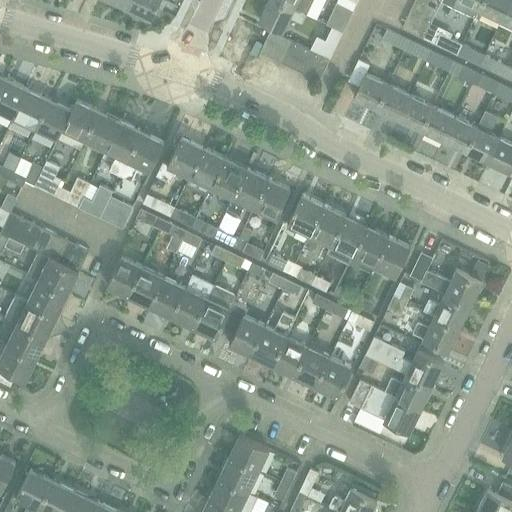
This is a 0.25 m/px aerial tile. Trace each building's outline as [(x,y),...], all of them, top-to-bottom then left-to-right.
[(128,0),(125,6),(151,18),(159,0),(128,0)] [(302,23),(307,14),(277,0),(269,0),(260,19),(284,31),(290,17),(302,23)] [(277,0),(307,14),(313,0),(277,0)] [(358,0),(338,0),(338,2),(354,9),(358,0)] [(435,16),(440,5),(429,0),(415,0),(413,5),(435,16)] [(479,9),(483,0),(442,0),(442,1),(476,17),(480,9),(479,9)] [(502,19),(511,0),(483,0),(479,9),(480,9),(502,19)] [(511,24),(511,0),(502,19),(511,24)] [(343,32),(354,9),(338,2),(327,24),(333,27),(343,32)] [(429,27),(435,16),(413,5),(408,16),(429,27)] [(424,37),(429,27),(408,16),(403,27),(424,37)] [(330,59),(343,32),(333,27),(326,40),(317,36),(311,49),(313,50),(323,55),(330,59)] [(406,50),(411,39),(387,28),(383,39),(406,50)] [(271,57),(281,35),(271,30),(261,52),(271,57)] [(459,54),(464,44),(440,33),(435,43),(459,54)] [(281,62),(292,40),(281,35),(271,57),(281,62)] [(426,60),(431,49),(411,39),(406,50),(426,60)] [(292,67),(302,45),(292,40),(281,62),(292,67)] [(257,41),(251,53),(257,55),(263,44),(257,41)] [(481,65),(486,54),(464,44),(459,54),(481,65)] [(302,72),(313,50),(311,49),(302,45),(292,67),(302,72)] [(451,71),(456,61),(431,49),(426,60),(442,67),(435,81),(444,84),(450,71),(451,71)] [(313,77),(323,55),(313,50),(302,72),(313,77)] [(503,76),(508,65),(486,54),(481,65),(503,76)] [(320,80),(330,59),(323,55),(313,77),(320,80)] [(377,107),(389,83),(366,72),(370,64),(359,58),(349,80),(360,85),(354,96),(377,107)] [(472,81),(476,71),(456,61),(451,71),(472,81)] [(511,79),(511,67),(508,65),(503,76),(511,79)] [(495,92),(500,83),(476,71),(472,81),(495,92)] [(0,109),(14,116),(28,88),(7,78),(0,91),(0,109)] [(400,118),(412,94),(389,83),(377,107),(400,118)] [(511,100),(511,88),(500,83),(495,92),(511,100)] [(36,127),(50,98),(28,88),(14,116),(36,127)] [(423,129),(435,105),(412,94),(400,118),(423,129)] [(460,113),(475,120),(483,101),(468,95),(460,113)] [(59,138),(59,136),(72,109),(50,98),(36,127),(59,138)] [(86,139),(100,110),(77,99),(72,109),(59,136),(82,147),(86,139)] [(444,139),(456,115),(435,105),(423,129),(444,139)] [(107,149),(121,120),(100,110),(86,139),(107,149)] [(489,161),(501,137),(491,132),(499,116),(486,110),(479,126),(467,150),(489,161)] [(467,150),(479,126),(456,115),(444,139),(467,150)] [(122,175),(143,131),(121,120),(107,149),(118,154),(110,170),(122,175)] [(151,170),(165,141),(143,131),(122,175),(132,180),(139,165),(151,170)] [(190,176),(204,146),(182,135),(168,163),(163,161),(157,175),(170,181),(176,169),(190,176)] [(508,170),(511,162),(511,142),(501,137),(489,161),(508,170)] [(212,186),(226,156),(204,146),(190,176),(212,186)] [(233,196),(248,167),(226,156),(212,186),(233,196)] [(61,166),(48,160),(45,167),(36,185),(58,196),(63,186),(60,185),(62,179),(57,175),(61,166)] [(15,172),(11,180),(23,186),(26,180),(36,185),(45,167),(35,162),(27,178),(26,177),(15,172)] [(0,174),(11,180),(15,172),(0,164),(0,174)] [(255,207),(269,177),(248,167),(233,196),(228,208),(241,215),(247,203),(255,207)] [(80,206),(85,195),(91,182),(78,176),(74,185),(66,181),(63,186),(58,196),(80,206)] [(291,188),(269,177),(255,207),(277,217),(291,188)] [(106,208),(115,190),(102,184),(95,200),(85,195),(80,206),(87,210),(102,217),(106,208)] [(11,210),(18,197),(9,193),(2,207),(11,210)] [(310,234),(325,204),(302,193),(288,223),(310,234)] [(171,214),(175,206),(162,199),(158,208),(171,214)] [(124,227),(134,206),(123,201),(117,213),(106,208),(102,217),(124,227)] [(332,244),(346,214),(325,204),(310,234),(305,244),(316,249),(321,239),(332,244)] [(0,224),(4,226),(11,210),(2,207),(0,206),(0,224)] [(198,217),(189,213),(175,206),(171,214),(193,226),(198,217)] [(161,228),(165,220),(159,216),(141,208),(137,217),(155,225),(161,228)] [(12,238),(18,225),(23,216),(11,210),(4,226),(1,232),(10,237),(12,238)] [(353,254),(368,225),(346,214),(332,244),(327,253),(349,264),(350,263),(353,254)] [(23,243),(32,225),(34,222),(23,216),(18,225),(12,238),(23,243)] [(215,236),(219,227),(214,225),(198,217),(193,226),(201,229),(215,236)] [(183,239),(187,231),(175,225),(165,220),(161,228),(183,239)] [(34,249),(45,227),(34,222),(32,225),(23,243),(34,249)] [(375,265),(389,235),(368,225),(353,254),(350,263),(360,267),(364,259),(375,265)] [(246,226),(240,237),(236,247),(261,259),(265,249),(249,241),(254,230),(246,226)] [(46,254),(56,233),(45,227),(34,249),(39,251),(46,254)] [(236,247),(240,237),(219,227),(215,236),(236,247)] [(198,246),(202,238),(187,231),(183,239),(198,246)] [(0,249),(3,251),(10,237),(1,232),(0,233),(0,249)] [(57,260),(68,238),(56,233),(46,254),(57,260)] [(397,276),(411,246),(389,235),(375,265),(397,276)] [(68,265),(79,244),(68,238),(57,260),(68,265)] [(90,249),(79,244),(68,265),(79,271),(90,249)] [(227,260),(230,252),(217,245),(213,253),(227,260)] [(57,260),(46,254),(39,251),(28,273),(39,279),(69,293),(79,271),(68,265),(57,260)] [(274,252),(271,251),(267,262),(291,273),(295,264),(273,253),(274,252)] [(241,267),(245,259),(230,252),(227,260),(241,267)] [(451,280),(447,278),(441,275),(428,268),(433,257),(422,252),(411,274),(423,280),(422,281),(435,288),(445,292),(445,291),(471,304),(482,281),(457,268),(451,280)] [(130,295),(144,266),(122,255),(107,285),(130,295)] [(152,306),(166,276),(144,266),(130,295),(152,306)] [(313,283),(317,275),(303,268),(299,277),(313,283)] [(284,287),(288,280),(274,273),(271,281),(284,287)] [(188,287),(173,316),(195,327),(209,297),(215,284),(194,274),(188,287)] [(335,294),(339,286),(317,275),(313,283),(335,294)] [(173,316),(188,287),(166,276),(152,306),(173,316)] [(58,314),(69,293),(39,279),(29,300),(58,314)] [(299,294),(302,287),(288,280),(284,287),(299,294)] [(414,288),(401,282),(394,295),(408,302),(414,288)] [(209,297),(195,327),(217,337),(221,329),(231,307),(230,307),(233,301),(236,294),(215,284),(209,297)] [(356,304),(360,296),(339,286),(335,294),(356,304)] [(460,327),(471,304),(445,291),(445,292),(440,302),(430,298),(425,309),(435,314),(434,314),(460,327)] [(58,314),(29,300),(16,294),(6,315),(18,321),(48,336),(58,314)] [(328,308),(331,301),(318,294),(314,302),(328,308)] [(402,315),(408,302),(394,295),(388,308),(402,315)] [(375,303),(360,296),(356,304),(371,312),(375,303)] [(252,354),(266,324),(245,314),(248,309),(233,301),(230,307),(231,307),(221,329),(233,336),(230,343),(252,354)] [(342,315),(346,308),(331,301),(328,308),(326,312),(336,316),(337,313),(342,315)] [(273,364),(288,335),(297,317),(284,310),(275,329),(266,324),(252,354),(273,364)] [(449,350),(460,327),(434,314),(429,325),(420,320),(413,333),(449,350)] [(376,322),(362,315),(358,323),(372,330),(376,322)] [(37,358),(47,337),(48,336),(18,321),(8,343),(37,358)] [(322,321),(314,345),(329,350),(337,326),(322,321)] [(295,375),(309,345),(288,335),(273,364),(295,375)] [(412,361),(403,356),(406,350),(375,335),(366,353),(380,360),(407,373),(432,385),(444,361),(418,349),(412,361)] [(26,380),(37,358),(8,343),(0,358),(0,378),(12,384),(16,375),(26,380)] [(317,385),(331,356),(309,345),(295,375),(317,385)] [(374,373),(380,360),(366,353),(360,366),(374,373)] [(353,366),(331,356),(317,385),(339,396),(353,366)] [(422,407),(432,385),(407,373),(402,384),(391,379),(386,390),(422,407)] [(422,407),(386,390),(373,384),(372,385),(361,379),(350,402),(366,409),(365,410),(371,414),(372,412),(374,413),(410,431),(422,407)] [(259,470),(270,448),(240,434),(230,456),(259,470)] [(16,462),(0,453),(0,491),(2,492),(16,462)] [(249,491),(259,470),(230,456),(219,477),(249,491)] [(298,470),(297,470),(289,466),(282,480),(291,484),(298,470)] [(37,511),(53,479),(31,468),(17,498),(29,504),(24,511),(37,511)] [(309,492),(319,472),(311,468),(301,489),(309,492)] [(250,511),(258,496),(249,491),(219,477),(209,499),(236,511),(250,511)] [(64,511),(75,490),(53,479),(37,511),(64,511)] [(283,499),(291,484),(282,480),(275,495),(283,499)] [(511,511),(511,485),(503,482),(498,492),(488,488),(476,511),(511,511)] [(373,509),(376,503),(377,499),(352,487),(346,499),(335,494),(330,506),(341,511),(342,511),(376,511),(377,511),(373,509)] [(296,511),(299,511),(309,492),(301,489),(291,510),(296,511)] [(90,511),(96,500),(75,490),(64,511),(90,511)] [(236,511),(209,499),(202,511),(236,511)] [(117,511),(118,510),(96,500),(90,511),(117,511)]
